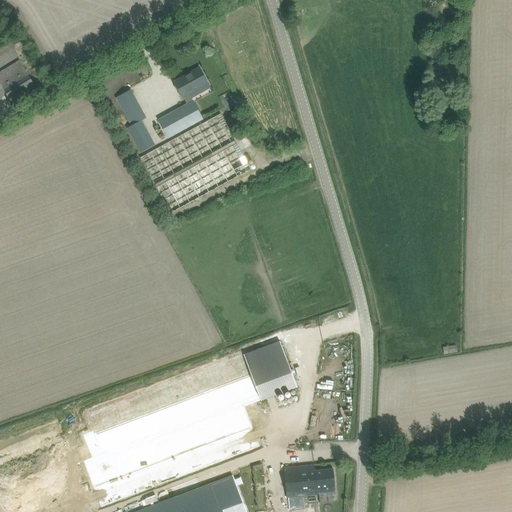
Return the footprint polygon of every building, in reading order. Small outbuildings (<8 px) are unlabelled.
[(21,35),(12,40),(16,47),(25,42),(21,35)] [(0,54),(13,47),(8,38),(0,43),(0,54)] [(0,71),(0,83),(2,86),(10,99),(34,84),(19,60),(0,71)] [(158,121),(163,129),(168,139),(203,119),(194,101),(193,102),(188,92),(207,82),(199,67),(191,72),(192,73),(174,82),(182,96),(187,105),(158,121)] [(116,98),(131,126),(127,128),(140,152),(155,144),(142,120),(145,118),(130,90),(116,98)] [(221,113),(196,127),(140,157),(170,213),(244,173),(252,168),(221,113)] [(101,425),(84,432),(108,495),(265,435),(250,395),(303,375),(286,330),(93,403),(101,425)] [(443,347),(444,354),(458,352),(457,344),(443,347)] [(295,401),(283,404),(285,410),(296,407),(295,401)] [(314,465),(284,467),(287,497),(319,494),(320,502),(333,501),(332,493),(335,493),(335,487),(333,469),(320,470),(315,470),(314,465)] [(244,511),(231,476),(135,511),(244,511)]
